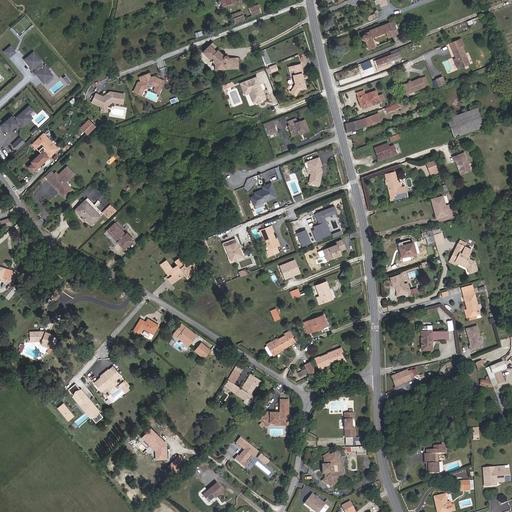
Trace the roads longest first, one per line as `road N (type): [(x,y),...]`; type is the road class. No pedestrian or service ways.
road 1 (residential): [(0,182),(55,247),(151,296),(314,399)]
road 2 (tertiary): [(308,1),(366,243),(376,375)]
road 3 (residential): [(308,1),(117,77)]
road 4 (tertiary): [(376,375),(381,455),(398,511)]
road 5 (unknown): [(354,184),(240,230)]
